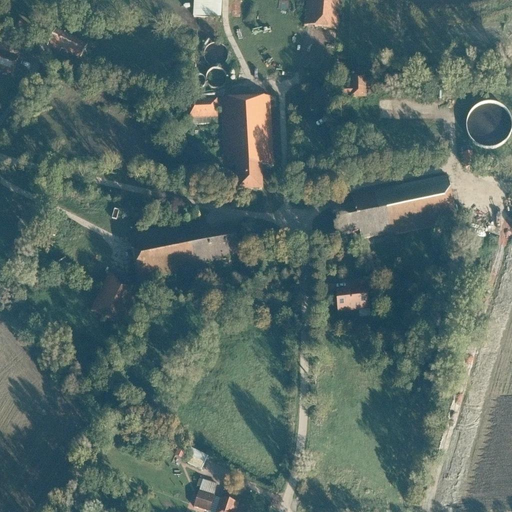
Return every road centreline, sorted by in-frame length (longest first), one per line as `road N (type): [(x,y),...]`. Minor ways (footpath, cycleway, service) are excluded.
road 1 (residential): [(291,229),(4,154)]
road 2 (tertiary): [(285,511),(304,393),(301,249),(291,229)]
